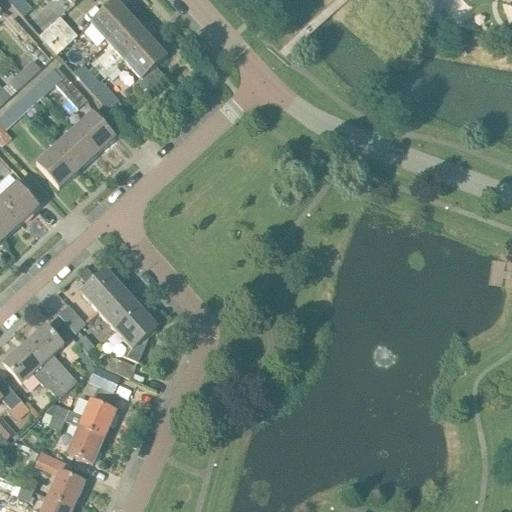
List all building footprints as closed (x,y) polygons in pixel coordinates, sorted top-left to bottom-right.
[(34,10),(24,0),(7,0),(5,2),(23,21),(34,10)] [(66,0),(74,8),(83,0),(66,0)] [(456,0),(451,15),(456,18),(462,20),(461,20),(476,26),(485,0),(456,0)] [(115,4),(100,17),(90,26),(107,45),(132,22),(115,4)] [(60,19),(40,38),(48,48),(69,29),(60,19)] [(125,64),(149,41),(132,22),(107,45),(125,64)] [(78,39),(69,29),(48,48),(57,57),(78,39)] [(167,61),(149,41),(125,64),(141,82),(133,89),(145,102),(167,81),(166,81),(156,70),(167,61)] [(33,63),(21,74),(29,84),(51,64),(37,48),(27,57),(33,63)] [(25,58),(19,64),(24,70),(30,64),(25,58)] [(3,91),(11,100),(29,84),(21,74),(14,66),(2,77),(9,86),(3,91)] [(117,70),(108,79),(112,83),(121,75),(117,70)] [(87,71),(78,79),(91,93),(100,85),(87,71)] [(33,92),(40,101),(62,82),(54,73),(33,92)] [(101,84),(100,85),(91,93),(109,113),(119,104),(101,84)] [(0,110),(11,100),(3,91),(2,90),(0,91),(0,110)] [(15,108),(23,117),(40,101),(33,92),(15,108)] [(172,94),(163,102),(169,108),(178,100),(172,94)] [(5,133),(23,117),(15,108),(0,121),(0,146),(2,149),(12,141),(5,133)] [(97,158),(115,141),(93,116),(74,133),(97,158)] [(97,158),(74,133),(55,151),(77,175),(97,158)] [(77,175),(55,151),(36,168),(58,192),(77,175)] [(0,201),(0,204),(21,227),(39,210),(17,186),(0,201)] [(0,241),(2,243),(21,227),(0,204),(0,241)] [(81,296),(95,311),(99,316),(124,293),(106,274),(81,296)] [(124,293),(99,316),(116,335),(141,312),(124,293)] [(69,308),(58,318),(76,337),(86,327),(69,308)] [(141,312),(116,335),(127,347),(123,359),(138,366),(149,341),(147,340),(157,330),(141,312)] [(45,329),(24,348),(67,395),(78,386),(53,358),(64,349),(45,329)] [(89,358),(96,351),(85,339),(77,345),(89,358)] [(22,387),(32,377),(47,393),(49,392),(59,403),(67,395),(24,348),(3,367),(22,387)] [(112,359),(107,371),(131,382),(136,370),(112,359)] [(89,384),(113,395),(119,382),(95,371),(89,384)] [(65,424),(78,431),(79,429),(105,440),(116,415),(90,404),(83,420),(57,409),(53,418),(66,423),(65,424)] [(45,415),(41,423),(49,426),(53,419),(45,415)] [(66,423),(53,418),(53,419),(49,426),(48,429),(61,434),(65,424),(66,423)] [(1,422),(0,422),(0,435),(7,443),(14,436),(1,422)] [(67,456),(74,460),(93,468),(105,440),(79,429),(78,431),(67,456)] [(1,438),(0,438),(0,450),(3,454),(10,446),(1,438)] [(34,458),(29,470),(42,476),(48,464),(34,458)] [(72,511),(85,486),(66,478),(58,474),(46,500),(72,511)] [(14,486),(15,487),(34,495),(39,485),(25,480),(25,481),(18,478),(14,486)] [(30,505),(34,495),(15,487),(11,497),(30,505)] [(72,511),(46,500),(41,511),(72,511)]
